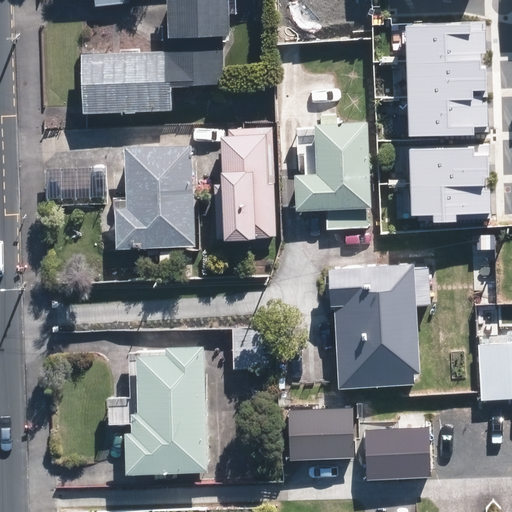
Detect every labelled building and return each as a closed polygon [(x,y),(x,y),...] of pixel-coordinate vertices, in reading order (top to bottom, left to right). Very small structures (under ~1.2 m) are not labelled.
[(172,45),(90,47),(91,107),(182,105),(182,78),(231,77),(230,27),(240,27),(239,0),(177,0),(178,17),(172,17),(172,45)] [(276,0),(277,18),(348,17),(347,0),(276,0)] [(392,0),(393,77),(466,76),(465,0),(392,0)] [(498,77),(469,76),(469,118),(497,118),(498,77)] [(377,113),(326,114),(327,166),(304,167),(305,205),(329,204),(329,227),(374,226),(373,203),(380,203),(377,113)] [(275,124),(234,125),(235,175),(220,176),(222,233),(283,231),(282,178),(276,178),(275,124)] [(501,127),(448,131),(451,181),(504,178),(501,127)] [(200,137),(137,138),(138,201),(125,201),(126,243),(202,241),(200,137)] [(502,231),(473,232),(476,334),(505,333),(502,231)] [(423,256),(340,260),(340,267),(335,268),(336,291),(342,290),(346,382),(423,378),(422,366),(429,366),(426,301),(438,300),(436,261),(424,261),(423,256)] [(139,422),(140,464),(221,462),(218,336),(177,337),(178,344),(149,345),(151,401),(144,402),(145,422),(139,422)] [(511,339),(480,341),(483,397),(511,395),(511,339)]
